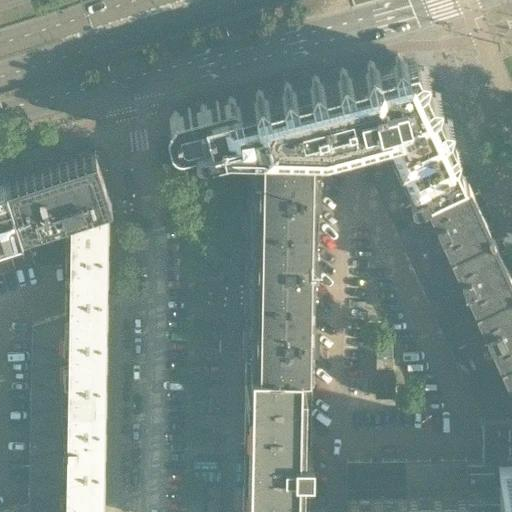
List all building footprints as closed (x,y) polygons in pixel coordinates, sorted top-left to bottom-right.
[(423,194),(464,175),(463,174),(464,172),(454,153),(458,146),(456,145),(447,125),(451,117),(440,112),(435,100),(439,91),(429,88),(423,74),(426,65),(417,61),(413,53),(405,55),(396,50),(392,59),(377,62),(368,58),(364,66),(349,69),(340,65),(335,72),(321,76),(312,71),(307,79),(293,83),(284,78),(279,86),(265,90),(256,85),(251,93),(237,96),(229,91),(228,93),(216,96),(214,95),(213,97),(203,99),(201,98),(199,100),(189,103),(187,102),(185,103),(174,106),(172,105),(166,118),(165,121),(164,124),(164,125),(165,128),(167,136),(168,138),(169,139),(170,141),(171,142),(173,143),(175,144),(177,144),(179,144),(181,144),(191,141),(192,142),(192,143),(193,144),(195,145),(197,146),(198,145),(213,141),(224,138),(239,139),(248,140),(321,141),(351,134),(386,211),(387,210),(423,194)] [(321,141),(248,140),(247,211),(318,213),(321,141)] [(109,198),(93,148),(5,178),(7,184),(21,227),(106,200),(109,198)] [(464,175),(423,194),(387,210),(412,265),(489,230),(485,222),(491,216),(485,204),(478,207),(474,197),(479,195),(481,194),(475,181),(467,183),(464,175)] [(24,238),(21,227),(7,184),(5,178),(5,177),(0,178),(0,271),(35,260),(28,237),(24,238)] [(105,245),(106,200),(21,227),(24,238),(28,237),(35,260),(69,261),(69,245),(105,245)] [(318,213),(247,211),(246,282),(314,284),(318,213)] [(489,230),(412,265),(437,319),(511,285),(511,281),(510,276),(511,274),(511,261),(510,258),(503,261),(499,252),(506,249),(500,236),(492,237),(489,230)] [(67,333),(104,334),(104,290),(105,245),(69,245),(69,261),(68,290),(68,310),(67,333)] [(227,311),(228,281),(200,280),(199,311),(227,311)] [(314,284),(246,282),(244,355),(311,357),(314,284)] [(511,285),(437,319),(462,374),(498,358),(511,351),(511,285)] [(103,377),(104,334),(67,333),(68,310),(32,322),(31,375),(103,377)] [(392,340),(375,341),(375,366),(392,366),(392,340)] [(511,351),(498,358),(462,374),(481,416),(511,415),(511,351)] [(308,511),(311,357),(244,355),(242,498),(241,511),(308,511)] [(374,395),(381,395),(393,395),(393,370),(374,370),(374,395)] [(103,377),(31,375),(30,419),(102,420),(103,377)] [(511,415),(481,416),(481,459),(511,458),(511,415)] [(102,420),(30,419),(29,461),(101,463),(102,420)] [(511,511),(511,458),(481,459),(465,459),(465,495),(465,511),(511,511)] [(405,511),(405,459),(345,459),(345,511),(405,511)] [(465,511),(465,495),(465,459),(405,459),(405,511),(465,511)] [(101,463),(29,461),(29,499),(26,500),(28,504),(100,505),(101,463)] [(100,511),(100,505),(28,504),(26,500),(19,502),(22,511),(100,511)] [(22,511),(19,502),(0,509),(0,511),(22,511)]
